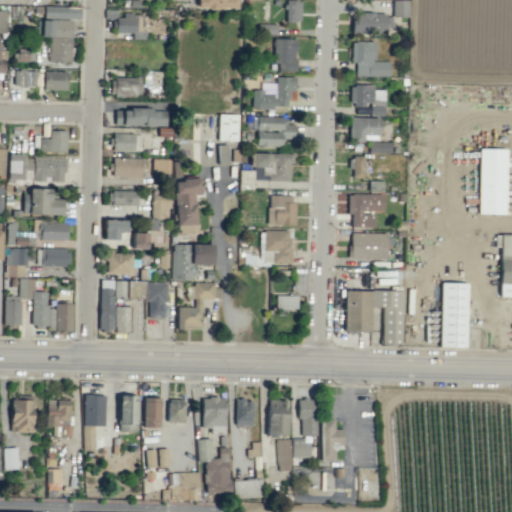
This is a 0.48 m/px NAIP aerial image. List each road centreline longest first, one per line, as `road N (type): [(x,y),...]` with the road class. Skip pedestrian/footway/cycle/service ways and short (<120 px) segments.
road 1 (secondary): [(0,357),(511,368)]
road 2 (residential): [(329,0),(313,363)]
road 3 (residential): [(78,357),(92,0)]
